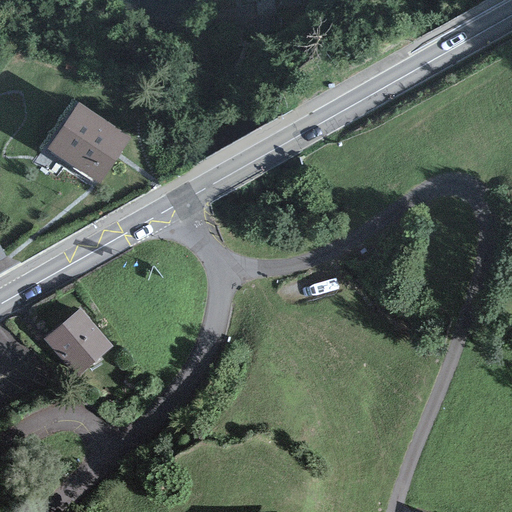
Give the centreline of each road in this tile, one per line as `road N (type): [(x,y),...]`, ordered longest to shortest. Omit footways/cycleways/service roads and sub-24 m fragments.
road 1 (residential): [(227,264),(322,257),(429,191),(458,186),(485,197),(494,230),(400,511)]
road 2 (primary): [(182,199),(511,18)]
road 3 (residential): [(227,264),(223,318),(195,380),(47,511)]
road 4 (primary): [(0,302),(182,199)]
